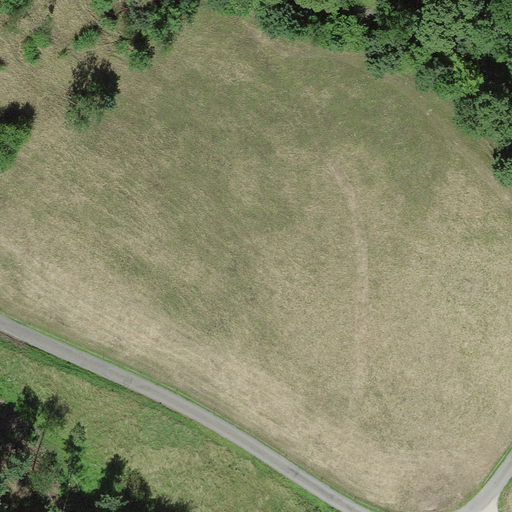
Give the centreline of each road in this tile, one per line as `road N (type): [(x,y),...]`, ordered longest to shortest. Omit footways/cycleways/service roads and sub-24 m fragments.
road 1 (residential): [(359,511),(173,401),(0,323)]
road 2 (residential): [(319,0),(463,58),(511,97)]
